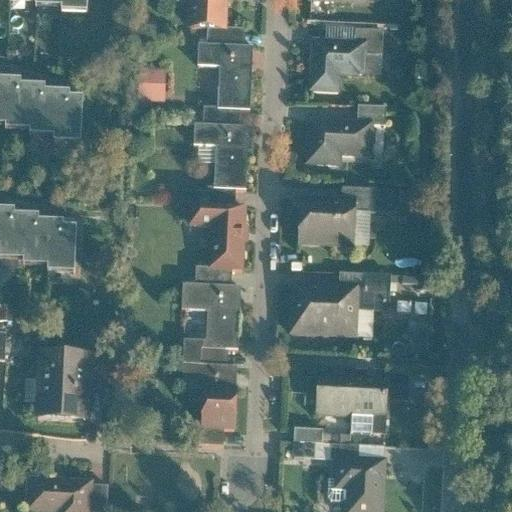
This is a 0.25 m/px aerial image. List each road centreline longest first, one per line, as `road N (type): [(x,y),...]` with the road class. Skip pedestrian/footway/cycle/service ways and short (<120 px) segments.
road 1 (residential): [(231,511),(255,460),(278,0)]
road 2 (tertiary): [(451,511),(464,0)]
